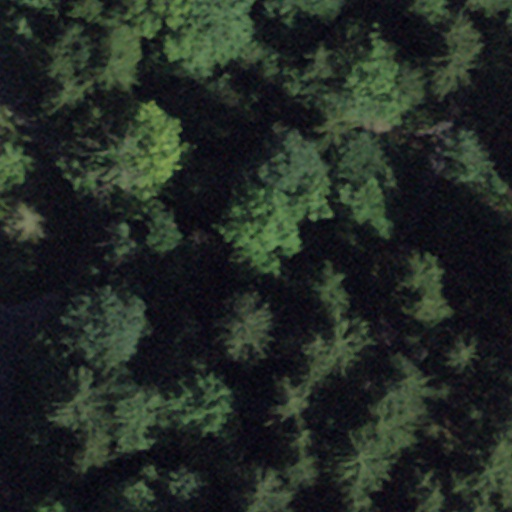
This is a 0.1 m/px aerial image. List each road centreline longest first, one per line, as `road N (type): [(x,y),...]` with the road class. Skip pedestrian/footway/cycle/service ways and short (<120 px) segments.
road 1 (track): [(89,207),(0,69)]
road 2 (unclassified): [(0,310),(39,309),(69,284),(87,246),(89,207)]
